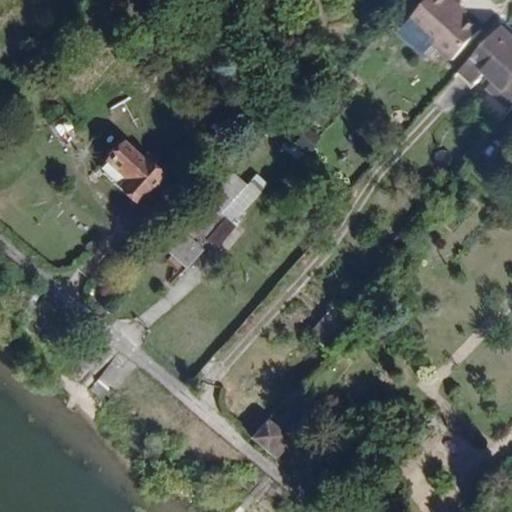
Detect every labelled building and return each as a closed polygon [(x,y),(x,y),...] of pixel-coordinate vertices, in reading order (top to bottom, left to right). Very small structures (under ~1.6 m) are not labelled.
[(484,26),(455,0),(429,0),(412,19),(454,58),(484,26)] [(487,71),(496,80),(511,63),(511,14),(461,70),(475,82),(487,71)] [(511,63),(496,80),(502,86),(492,97),(508,112),(511,108),(511,63)] [(158,179),(122,144),(105,162),(123,179),(116,187),(134,205),(158,179)] [(260,190),(236,169),(190,223),(214,244),(260,190)] [(174,229),(156,251),(181,270),(198,249),(174,229)] [(320,341),(343,322),(330,307),(308,327),(320,341)] [(116,390),(131,364),(114,354),(98,380),(116,390)] [(263,425),(251,438),(250,439),(275,460),(276,458),(287,445),(263,425)]
